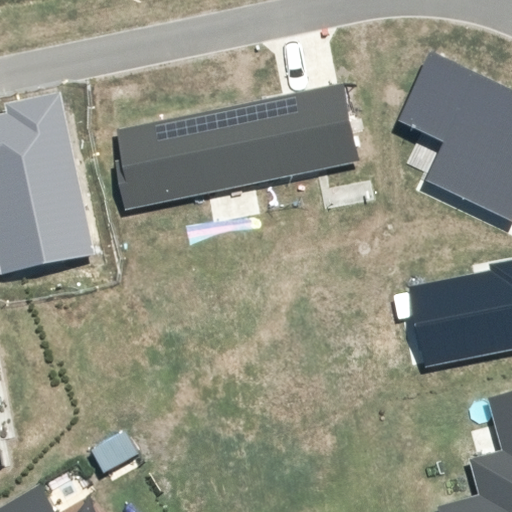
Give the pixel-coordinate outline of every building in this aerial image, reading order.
[(511,87),(430,51),(399,120),(442,139),(423,180),(511,219),(511,87)] [(346,84),(122,131),(139,209),(362,162),(346,84)] [(496,273),(415,289),(432,371),(511,354),(511,259),(494,263),(496,273)] [(511,511),(511,392),(490,398),(504,451),(475,459),(487,503),(452,511),(511,511)] [(60,511),(45,486),(0,511),(60,511)]
